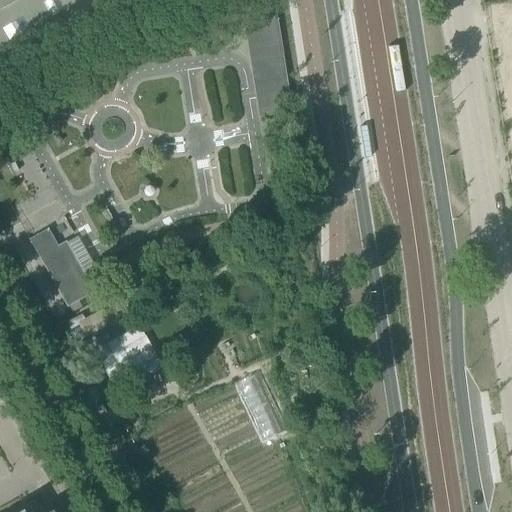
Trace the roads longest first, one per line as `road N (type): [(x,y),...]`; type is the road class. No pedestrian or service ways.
road 1 (secondary): [(329,0),(408,511)]
road 2 (secondary): [(477,511),(452,277),(409,0)]
road 3 (unknown): [(511,388),(455,0)]
